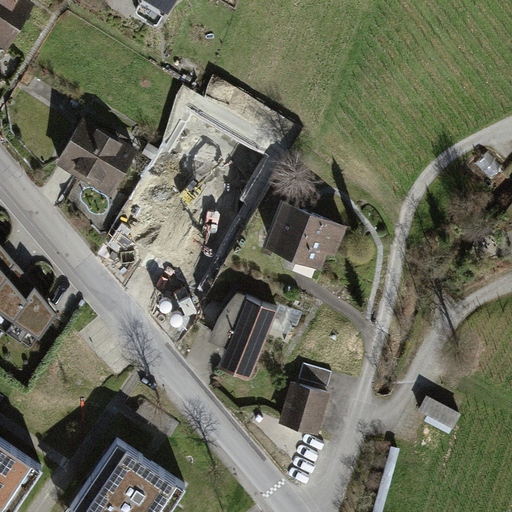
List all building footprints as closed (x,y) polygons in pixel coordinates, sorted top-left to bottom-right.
[(34,10),(16,0),(0,0),(0,53),(7,58),(34,10)] [(186,0),(130,0),(174,23),(186,0)] [(138,149),(84,117),(58,161),(112,193),(138,149)] [(211,171),(174,163),(142,218),(139,231),(172,250),(196,208),(237,217),(241,197),(244,192),(249,167),(217,161),(211,171)] [(345,226),(281,198),(263,238),(327,267),(345,226)] [(57,307),(0,238),(0,319),(32,343),(57,307)] [(276,307),(238,288),(219,310),(207,335),(223,342),(216,361),(249,375),(276,307)] [(303,362),(299,377),(328,386),(333,371),(303,362)] [(331,392),(291,381),(282,415),(279,423),(319,434),(331,392)] [(461,413),(426,395),(418,410),(453,429),(461,413)] [(180,422),(145,399),(135,413),(170,436),(180,422)] [(0,434),(0,511),(25,511),(53,470),(0,434)] [(146,459),(127,446),(80,511),(179,511),(193,492),(146,459)] [(382,511),(400,449),(391,446),(373,511),(382,511)]
